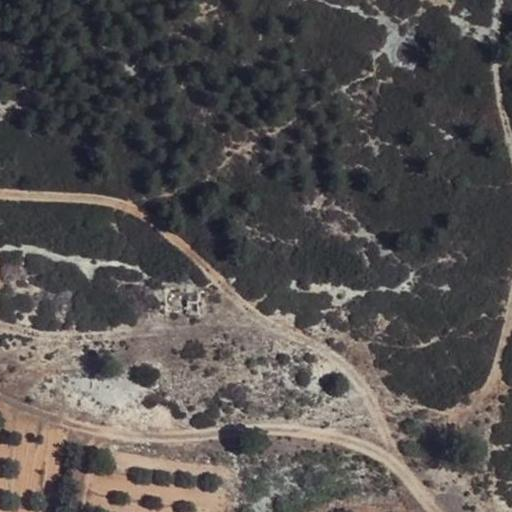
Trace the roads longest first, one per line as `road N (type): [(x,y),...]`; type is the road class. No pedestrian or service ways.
road 1 (track): [(393,426),(340,359),(278,324),(148,211),(106,199),(0,191)]
road 2 (track): [(430,511),(393,455),(341,442),(241,451),(45,414),(0,389)]
road 3 (track): [(511,337),(489,385),(393,426),(393,455)]
road 4 (track): [(507,0),(502,84),(511,119)]
